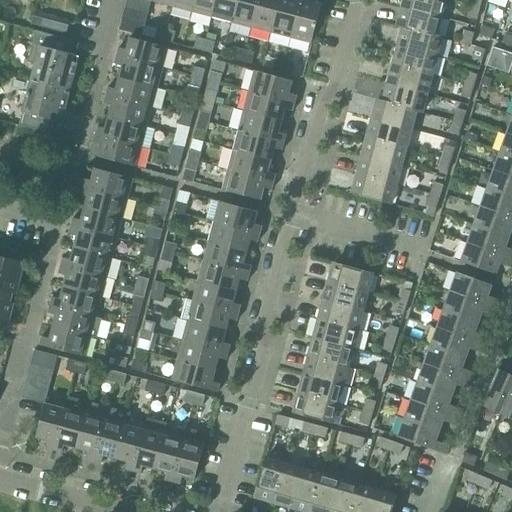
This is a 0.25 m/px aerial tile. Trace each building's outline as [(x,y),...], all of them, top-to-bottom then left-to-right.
[(149,13),(152,1),(148,0),(127,0),(125,7),(149,13)] [(174,0),(173,6),(193,11),(195,0),(174,0)] [(195,0),(193,11),(213,17),(216,0),(195,0)] [(216,0),(213,17),(232,22),(238,0),(216,0)] [(238,0),(232,22),(252,27),(259,0),(238,0)] [(259,0),(252,27),(272,32),(280,0),(259,0)] [(280,0),(272,32),(291,38),(301,0),(280,0)] [(301,0),(291,38),(312,43),(322,4),(310,1),(309,0),(301,0)] [(404,0),(403,7),(441,17),(445,0),(404,0)] [(481,7),(472,5),(469,17),(478,19),(481,7)] [(146,24),(149,13),(125,7),(123,18),(146,24)] [(398,26),(404,28),(404,27),(436,36),(436,35),(441,17),(403,7),(398,26)] [(32,24),(67,33),(70,22),(35,12),(32,24)] [(142,36),(146,24),(123,18),(119,29),(142,36)] [(495,30),(483,25),(480,34),(492,38),(495,30)] [(155,38),(164,40),(167,29),(158,26),(155,38)] [(404,28),(399,46),(437,56),(442,36),(436,35),(436,36),(404,27),(404,28)] [(167,29),(164,40),(173,42),(176,31),(167,29)] [(36,64),(32,79),(71,89),(77,64),(66,61),(71,39),(36,30),(28,61),(36,64)] [(465,30),(462,43),(472,45),(475,32),(465,30)] [(503,42),(511,45),(511,35),(506,33),(503,42)] [(119,47),(117,55),(163,68),(169,47),(130,37),(127,49),(119,47)] [(194,48),(203,51),(206,39),(197,37),(194,48)] [(206,39),(203,51),(213,53),(216,42),(206,39)] [(399,46),(394,64),(432,74),(437,56),(399,46)] [(486,49),(477,46),(474,59),(482,61),(486,49)] [(234,59),(243,61),(246,50),(237,47),(234,59)] [(511,53),(494,47),(488,65),(507,71),(511,54),(511,53)] [(246,50),(243,61),(252,64),(255,52),(246,50)] [(122,65),(119,77),(158,87),(163,68),(117,55),(115,63),(122,65)] [(273,69),(282,72),(285,60),(276,58),(273,69)] [(285,60),(282,72),(292,74),(294,63),(285,60)] [(394,64),(389,83),(427,93),(432,74),(394,64)] [(195,66),(192,75),(203,78),(206,69),(195,66)] [(212,70),(209,80),(220,83),(223,73),(212,70)] [(255,70),(249,90),(296,103),(298,95),(290,93),(293,81),(255,70)] [(470,72),(466,84),(475,86),(478,74),(470,72)] [(203,78),(192,75),(190,84),(201,88),(203,78)] [(489,86),(492,78),(484,76),(481,83),(489,86)] [(108,87),(106,95),(153,107),(158,87),(119,77),(116,89),(108,87)] [(71,89),(32,79),(20,125),(47,132),(52,111),(64,114),(71,89)] [(220,83),(209,80),(207,89),(218,92),(220,83)] [(389,83),(384,101),(416,110),(416,111),(422,112),(427,93),(389,83)] [(475,86),(466,84),(462,95),(471,98),(475,86)] [(249,90),(244,110),(283,120),(286,109),(294,111),(296,103),(249,90)] [(112,104),(109,116),(148,127),(153,107),(106,95),(104,102),(112,104)] [(378,99),(373,118),(411,129),(416,111),(416,110),(384,101),(378,99)] [(184,105),(182,115),(193,118),(195,108),(184,105)] [(458,108),(455,120),(463,123),(467,111),(458,108)] [(201,110),(199,119),(210,122),(212,113),(201,110)] [(244,110),(239,130),(285,142),(287,134),(279,132),(283,120),(244,110)] [(193,118),(182,115),(179,124),(190,127),(193,118)] [(148,127),(109,116),(106,128),(98,126),(98,127),(96,134),(142,146),(150,149),(156,129),(148,127)] [(373,118),(368,137),(406,147),(411,129),(373,118)] [(210,122),(199,119),(196,128),(207,131),(210,122)] [(463,123),(455,120),(451,132),(460,134),(463,123)] [(239,130),(233,150),(272,160),(275,148),(283,150),(285,142),(239,130)] [(142,146),(96,134),(94,142),(102,144),(98,156),(137,167),(142,146)] [(511,135),(509,134),(502,152),(511,155),(511,135)] [(368,137),(363,156),(401,166),(406,147),(368,137)] [(173,145),(171,154),(182,157),(185,148),(173,145)] [(447,145),(443,157),(452,160),(456,148),(447,145)] [(191,149),(188,159),(199,162),(202,152),(191,149)] [(233,150),(228,169),(275,182),(277,174),(269,172),(272,160),(233,150)] [(511,155),(502,152),(496,170),(511,176),(511,155)] [(182,157),(171,154),(169,163),(180,166),(182,157)] [(363,156),(358,174),(396,184),(401,166),(363,156)] [(452,160),(443,157),(439,169),(448,172),(452,160)] [(199,162),(188,159),(186,168),(197,171),(199,162)] [(84,178),(82,186),(128,198),(134,178),(95,168),(92,180),(84,178)] [(275,182),(228,169),(223,189),(261,200),(265,187),(272,189),(275,182)] [(511,176),(496,170),(489,188),(511,196),(511,176)] [(396,184),(358,174),(353,193),(391,204),(396,184)] [(435,182),(432,194),(440,196),(444,185),(435,182)] [(88,196),(85,208),(123,218),(128,198),(82,186),(80,194),(88,196)] [(511,196),(489,188),(483,206),(511,216),(511,196)] [(440,196),(432,194),(428,205),(437,208),(440,196)] [(160,197),(157,206),(168,209),(171,200),(160,197)] [(258,211),(212,199),(207,219),(214,221),(261,234),(263,226),(255,224),(258,211)] [(177,201),(174,211),(186,214),(188,204),(177,201)] [(168,209),(157,206),(155,215),(166,218),(168,209)] [(511,216),(483,206),(476,224),(508,236),(511,226),(511,225),(511,216)] [(74,217),(71,225),(118,238),(123,218),(85,208),(81,219),(74,217)] [(186,214),(174,211),(172,220),(183,223),(186,214)] [(214,221),(209,241),(248,251),(251,239),(259,242),(261,234),(214,221)] [(476,224),(470,242),(511,257),(511,248),(504,246),(508,236),(476,224)] [(77,235),(74,247),(113,257),(118,238),(71,225),(69,233),(77,235)] [(152,225),(147,245),(158,248),(163,228),(152,225)] [(166,241),(164,250),(175,253),(177,244),(166,241)] [(209,241),(204,261),(250,273),(252,265),(245,263),(248,251),(209,241)] [(511,257),(470,242),(463,261),(495,273),(499,262),(511,266),(511,257)] [(0,287),(16,292),(24,263),(0,257),(0,251),(2,245),(0,244),(0,287)] [(158,248),(147,245),(144,255),(155,258),(158,248)] [(63,257),(61,265),(107,277),(113,257),(74,247),(71,259),(63,257)] [(175,253),(164,250),(161,259),(173,262),(175,253)] [(204,261),(199,280),(237,291),(240,279),(248,281),(250,273),(204,261)] [(335,263),(330,282),(368,292),(373,273),(335,263)] [(67,275),(64,287),(102,297),(107,277),(61,265),(59,273),(67,275)] [(459,273),(452,291),(498,308),(501,300),(487,295),(491,284),(459,273)] [(139,276),(136,285),(147,288),(150,279),(139,276)] [(156,280),(153,289),(165,292),(167,283),(156,280)] [(199,280),(193,300),(240,312),(242,304),(234,302),(237,291),(199,280)] [(330,282),(325,300),(363,311),(368,292),(330,282)] [(147,288),(136,285),(134,294),(145,297),(147,288)] [(16,292),(0,287),(0,319),(8,322),(13,304),(10,303),(12,294),(16,295),(16,292)] [(53,296),(50,304),(97,316),(102,297),(64,287),(60,298),(53,296)] [(402,288),(399,300),(408,303),(411,291),(402,288)] [(165,292),(153,289),(151,299),(162,302),(165,292)] [(452,291),(445,310),(478,321),(481,311),(495,316),(498,308),(452,291)] [(187,298),(182,318),(188,320),(227,330),(230,318),(238,320),(240,312),(193,300),(187,298)] [(325,300),(320,319),(358,329),(363,311),(325,300)] [(408,303),(399,300),(395,312),(404,314),(408,303)] [(50,304),(48,312),(56,314),(53,326),(91,336),(96,338),(102,318),(97,316),(50,304)] [(445,310),(439,328),(485,344),(488,336),(474,331),(478,321),(445,310)] [(128,315),(126,324),(137,327),(139,318),(128,315)] [(320,319),(315,338),(353,348),(362,350),(367,332),(358,329),(320,319)] [(145,320),(143,329),(154,332),(156,323),(145,320)] [(188,320),(183,339),(229,352),(231,344),(224,342),(227,330),(188,320)] [(137,327),(126,324),(123,334),(134,337),(137,327)] [(391,325),(387,337),(396,340),(400,328),(391,325)] [(91,336),(53,326),(50,338),(42,336),(40,344),(86,357),(91,336)] [(439,328),(432,346),(465,357),(468,347),(483,352),(485,344),(439,328)] [(154,332),(143,329),(140,338),(151,341),(154,332)] [(396,340),(387,337),(383,349),(392,351),(396,340)] [(315,338),(310,356),(348,366),(353,348),(315,338)] [(183,339),(178,359),(216,369),(219,358),(227,360),(229,352),(183,339)] [(432,346),(426,364),(472,380),(475,373),(461,367),(465,357),(432,346)] [(35,349),(32,361),(55,368),(58,356),(35,349)] [(115,364),(126,367),(129,358),(118,355),(115,364)] [(310,356),(305,375),(343,385),(348,366),(310,356)] [(66,370),(76,372),(79,361),(69,358),(66,370)] [(134,359),(132,369),(143,372),(146,362),(134,359)] [(216,369),(178,359),(172,380),(218,392),(221,383),(213,381),(216,369)] [(32,361),(29,373),(52,379),(55,368),(32,361)] [(79,361),(76,372),(85,375),(88,363),(79,361)] [(379,362),(375,374),(384,376),(388,365),(379,362)] [(426,364),(420,382),(452,393),(455,383),(470,388),(472,380),(426,364)] [(106,380),(115,383),(118,371),(109,369),(106,380)] [(483,405),(501,413),(511,387),(511,375),(498,369),(483,405)] [(118,371),(115,383),(124,385),(127,374),(118,371)] [(29,373),(26,385),(49,391),(52,379),(29,373)] [(384,376),(375,374),(372,385),(381,388),(384,376)] [(305,375),(300,393),(338,403),(343,385),(305,375)] [(145,391),(154,393),(157,382),(148,379),(145,391)] [(157,382),(154,393),(164,396),(167,384),(157,382)] [(420,382),(413,400),(459,416),(462,409),(448,404),(452,393),(420,382)] [(22,397),(45,403),(47,399),(49,391),(26,385),(22,397)] [(511,387),(501,413),(511,417),(511,387)] [(184,401),(194,404),(197,392),(187,390),(184,401)] [(197,392),(194,404),(203,406),(206,395),(197,392)] [(338,403),(300,393),(295,412),(340,425),(342,417),(335,415),(338,403)] [(65,445),(76,448),(89,402),(69,396),(67,404),(55,450),(63,452),(65,445)] [(368,398),(364,410),(373,413),(377,401),(368,398)] [(47,448),(55,450),(67,404),(47,399),(45,403),(36,437),(49,440),(47,448)] [(413,400),(407,418),(439,429),(442,419),(457,424),(459,416),(413,400)] [(86,459),(94,461),(109,407),(89,402),(76,448),(88,451),(86,459)] [(104,455),(116,458),(126,420),(128,412),(109,407),(94,461),(102,463),(104,455)] [(373,413),(364,410),(360,422),(369,425),(373,413)] [(276,423),(288,427),(291,418),(278,414),(276,423)] [(143,466),(155,469),(166,430),(168,423),(148,417),(146,425),(133,471),(141,473),(143,466)] [(439,429),(407,418),(400,437),(446,453),(449,445),(435,440),(439,429)] [(126,469),(133,471),(146,425),(126,420),(116,458),(128,461),(126,469)] [(302,430),(314,434),(316,425),(305,421),(302,430)] [(316,425),(314,434),(326,437),(328,428),(316,425)] [(185,435),(173,482),(181,484),(183,476),(195,479),(208,433),(187,428),(185,435)] [(165,480),(173,482),(185,435),(166,430),(155,469),(167,472),(165,480)] [(339,440),(351,443),(353,434),(341,431),(339,440)] [(353,434),(351,443),(363,447),(365,438),(353,434)] [(377,445),(389,450),(392,441),(381,437),(377,445)] [(392,441),(389,450),(401,454),(404,445),(392,441)] [(463,460),(474,465),(478,457),(466,452),(463,460)] [(255,495),(274,501),(285,463),(266,458),(255,495)] [(484,470),(495,474),(499,466),(488,461),(484,470)] [(274,501),(293,506),(304,469),(285,463),(274,501)] [(499,466),(495,474),(507,479),(511,471),(499,466)] [(293,506),(311,511),(322,474),(304,469),(293,506)] [(467,479),(478,484),(482,475),(470,470),(467,479)] [(311,511),(331,511),(341,480),(322,474),(311,511)] [(482,475),(478,484),(489,489),(493,480),(482,475)] [(331,511),(351,511),(359,485),(341,480),(331,511)] [(351,511),(371,511),(377,490),(359,485),(351,511)] [(502,494),(511,498),(511,488),(505,485),(502,494)] [(377,490),(371,511),(392,511),(397,496),(377,490)]
